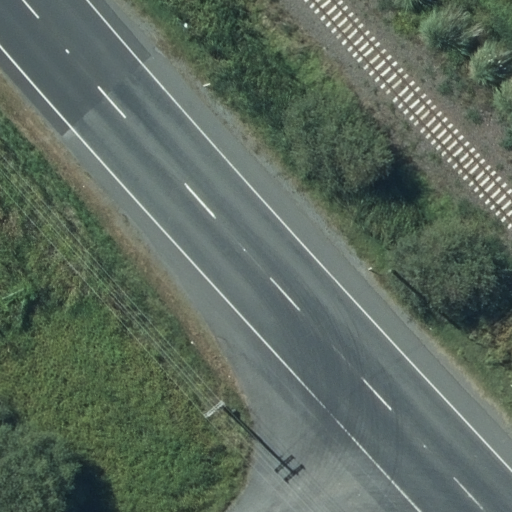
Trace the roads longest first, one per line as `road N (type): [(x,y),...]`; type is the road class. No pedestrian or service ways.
road 1 (primary): [(412,434),(25,0)]
road 2 (unclassified): [(313,511),(412,434)]
